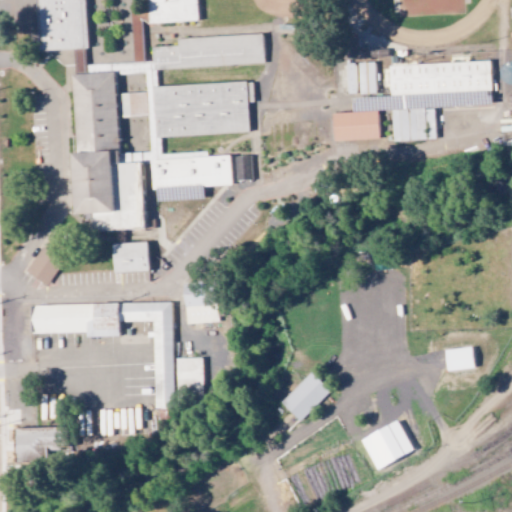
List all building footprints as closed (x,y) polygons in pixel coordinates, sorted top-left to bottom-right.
[(36,0),(38,51),(73,50),(74,73),(84,72),(83,50),(86,49),(84,0),(36,0)] [(143,0),(145,22),(198,20),(197,0),(143,0)] [(151,70),(264,64),(263,34),(176,38),(177,46),(150,47),(151,70)] [(435,140),(434,108),(491,106),(490,62),(388,65),(389,97),(351,98),(352,112),(391,110),(392,141),(435,140)] [(343,87),(346,87),(347,94),(356,93),(354,64),(342,65),(343,87)] [(511,65),(501,68),(505,86),(511,84),(511,65)] [(151,201),(203,200),(202,187),(230,186),(229,153),(159,155),(158,136),(248,134),(247,103),(252,103),(252,83),(151,86),(151,79),(145,79),(145,93),(114,94),(114,73),(70,74),(74,216),(93,215),(93,232),(143,230),(141,158),(141,153),(118,154),(117,117),(147,117),(149,153),(150,153),(151,201)] [(333,141),(378,139),(377,112),(332,114),(333,141)] [(235,181),(251,181),(250,156),(234,157),(235,181)] [(111,244),(112,273),(147,272),(146,243),(111,244)] [(46,287),(63,262),(42,248),(24,272),(46,287)] [(217,323),(215,282),(182,283),(184,324),(217,323)] [(36,307),(176,304),(179,424),(163,424),(163,410),(160,411),(157,323),(125,324),(125,338),(92,339),(92,334),(37,336),(36,307)] [(202,394),(201,358),(175,359),(176,395),(202,394)] [(329,391),(310,373),(280,404),(299,422),(329,391)] [(22,429),(78,427),(79,448),(57,449),(57,465),(23,466),(22,429)]
